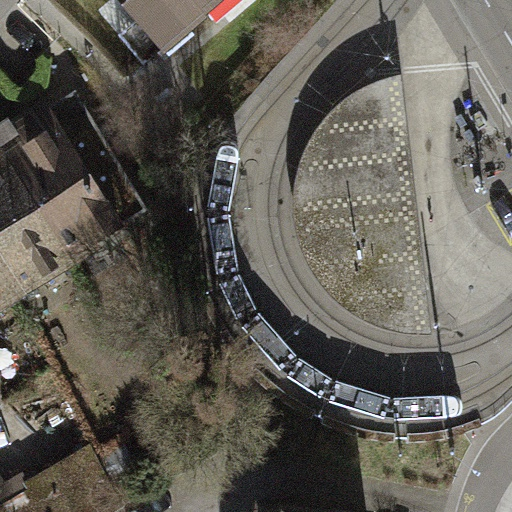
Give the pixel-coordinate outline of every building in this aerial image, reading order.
[(124,0),(164,46),(219,0),(124,0)] [(326,292),(344,306),(378,323),(403,330),(432,331),(405,74),(377,81),(351,92),(324,117),(305,145),(295,167),(291,190),(290,211),(290,215),(296,242),(313,276),(326,292)] [(34,119),(0,139),(0,141),(72,254),(111,230),(127,219),(146,207),(74,93),(49,109),(34,119)] [(72,254),(0,141),(0,275),(11,293),(72,254)] [(0,299),(11,293),(0,275),(0,299)] [(32,495),(0,511),(107,511),(113,509),(120,505),(106,480),(111,477),(94,448),(27,486),(32,495)] [(0,511),(32,495),(27,486),(20,475),(5,483),(0,474),(0,511)]
